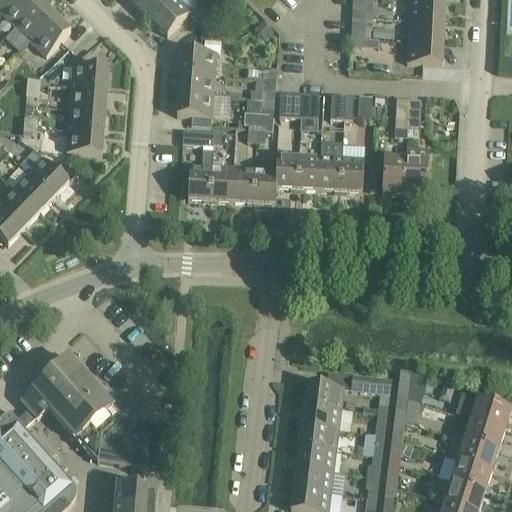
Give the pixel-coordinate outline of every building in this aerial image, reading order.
[(0,0),(0,13),(12,0),(0,0)] [(34,0),(12,0),(0,13),(0,14),(15,30),(39,5),(34,0)] [(126,0),(136,9),(144,0),(126,0)] [(174,0),(144,0),(136,9),(151,24),(175,0),(174,0)] [(175,0),(151,24),(167,40),(191,16),(175,0)] [(353,0),(353,8),(353,20),(373,22),(374,0),(360,0),(353,0)] [(409,24),(444,25),(445,4),(410,2),(409,24)] [(15,30),(31,45),(55,20),(39,5),(15,30)] [(55,20),(31,45),(47,60),(71,35),(55,20)] [(351,41),(364,41),(392,43),(393,33),(373,32),(373,22),(353,20),(352,33),(351,41)] [(262,24),(254,32),(266,44),(274,36),(262,24)] [(408,45),(443,47),(444,25),(409,24),(408,45)] [(201,30),(201,42),(215,43),(216,31),(201,30)] [(364,52),(364,41),(351,41),(350,62),(357,62),(358,52),(364,52)] [(407,67),(422,68),(442,69),(443,47),(408,45),(407,67)] [(221,70),(215,70),(215,56),(202,55),(182,54),(180,76),(214,78),(246,80),(247,66),(221,65),(221,70)] [(511,61),(503,61),(502,73),(511,73),(511,61)] [(74,69),(73,82),(64,82),(64,91),(72,91),(107,93),(108,72),(74,69)] [(248,80),(274,83),(275,83),(276,74),(249,71),(248,80)] [(180,76),(178,98),(213,100),(214,78),(180,76)] [(27,83),(27,92),(39,93),(40,84),(27,83)] [(70,113),(105,115),(107,93),(72,91),(70,113)] [(39,101),(39,93),(27,92),(26,101),(39,101)] [(274,95),(273,95),(262,94),(261,103),(274,104),(274,95)] [(280,97),(279,121),(300,122),(302,98),(280,97)] [(213,100),(178,98),(177,120),(197,121),(212,122),(213,100)] [(302,98),(300,122),(318,123),(320,99),(302,98)] [(359,100),(357,122),(375,123),(375,109),(371,109),(372,101),(359,100)] [(345,102),(333,101),(331,125),(344,125),(345,102)] [(344,125),(353,126),(354,102),(345,102),(344,125)] [(248,132),(257,134),(265,135),(272,135),(274,104),(261,103),(261,112),(260,118),(244,117),(244,129),(248,129),(248,132)] [(26,109),(25,117),(33,117),(34,110),(26,109)] [(69,134),(103,137),(105,115),(70,113),(69,134)] [(24,131),(37,132),(37,123),(24,122),(24,131)] [(408,133),(408,124),(396,123),(396,133),(408,133)] [(421,124),(408,124),(408,133),(407,142),(420,142),(420,134),(421,134),(421,124)] [(36,140),(37,132),(24,131),(23,139),(36,140)] [(256,147),(257,134),(248,132),(247,146),(256,147)] [(408,133),(396,133),(395,141),(407,142),(408,133)] [(102,159),(103,137),(69,134),(67,156),(102,159)] [(265,135),(257,134),(256,147),(264,147),(265,135)] [(214,136),(183,135),(183,149),(213,151),(213,150),(214,136)] [(214,136),(213,150),(235,151),(236,138),(214,136)] [(211,170),(213,171),(214,153),(203,153),(202,170),(189,169),(188,204),(210,206),(211,170)] [(275,209),(276,193),(278,158),(276,158),(275,174),(255,173),(253,208),(275,209)] [(276,193),(297,194),(299,159),(278,158),(276,193)] [(297,194),(319,195),(321,161),(299,159),(297,194)] [(319,195),(341,196),(342,162),(321,161),(319,195)] [(29,177),(54,202),(69,186),(55,172),(44,162),(29,177)] [(364,163),(342,162),(341,196),(362,197),(363,177),(364,163)] [(404,199),(406,163),(384,162),(382,198),(404,199)] [(406,163),(404,199),(426,201),(428,165),(406,163)] [(210,206),(231,207),(233,172),(213,171),(211,170),(210,206)] [(255,173),(233,172),(231,207),(253,208),(255,173)] [(13,193),(38,218),(54,202),(29,177),(13,193)] [(0,206),(0,210),(23,233),(38,218),(13,193),(0,206)] [(0,241),(8,249),(23,233),(0,210),(0,241)] [(33,394),(25,402),(21,405),(37,422),(49,412),(98,466),(117,469),(158,476),(166,428),(122,421),(68,361),(56,372),(60,376),(48,386),(45,383),(33,393),(33,394)] [(400,375),(397,402),(407,404),(411,376),(400,375)] [(380,398),(378,417),(387,418),(391,384),(353,380),(351,394),(380,398)] [(343,392),(306,387),(304,409),(340,413),(343,392)] [(423,392),(418,406),(420,407),(427,409),(432,394),(423,392)] [(469,423),(505,434),(511,413),(476,402),(464,398),(457,419),(469,424),(469,423)] [(404,425),(407,404),(397,402),(394,424),(404,425)] [(301,430),(338,434),(340,413),(304,409),(301,430)] [(0,511),(67,511),(71,509),(71,508),(73,505),(75,502),(76,498),(76,494),(75,490),(73,487),(72,486),(72,485),(25,432),(17,423),(9,415),(0,423),(0,511)] [(17,423),(25,432),(33,424),(26,416),(17,423)] [(375,438),(384,439),(387,418),(378,417),(375,438)] [(462,443),(498,455),(505,434),(469,423),(469,424),(465,435),(457,433),(454,442),(462,444),(462,443)] [(402,447),(404,425),(394,424),(391,445),(402,447)] [(298,451),(335,456),(338,434),(301,430),(298,451)] [(375,438),(373,460),(382,461),(384,439),(375,438)] [(456,464),(491,476),(498,455),(462,443),(462,444),(456,464)] [(413,450),(402,447),(391,445),(389,468),(399,469),(400,457),(410,459),(413,450)] [(296,472),(333,477),(335,456),(298,451),(296,472)] [(366,481),(379,482),(382,461),(373,460),(372,468),(368,470),(366,481)] [(449,485),(485,496),(491,476),(456,464),(449,485)] [(389,468),(386,490),(396,491),(399,469),(389,468)] [(293,494),(330,498),(333,477),(296,472),(293,494)] [(368,495),(367,502),(376,503),(379,482),(366,481),(365,492),(368,495)] [(462,511),(479,511),(485,496),(449,485),(442,506),(462,511)] [(154,511),(157,492),(117,489),(114,511),(154,511)] [(386,490),(385,500),(395,501),(396,491),(386,490)] [(290,511),(328,511),(330,498),(293,494),(290,511)] [(365,511),(375,511),(376,503),(367,502),(365,511)]
